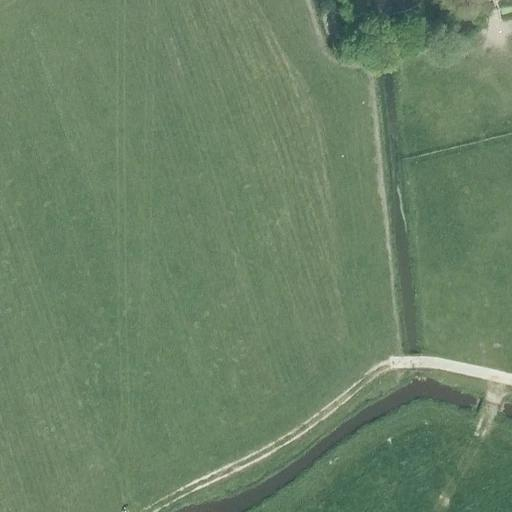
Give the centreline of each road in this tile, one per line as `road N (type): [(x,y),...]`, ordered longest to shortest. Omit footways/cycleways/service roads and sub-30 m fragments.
road 1 (track): [(150,511),(289,439),(390,364)]
road 2 (track): [(511,380),(438,364),(390,364)]
